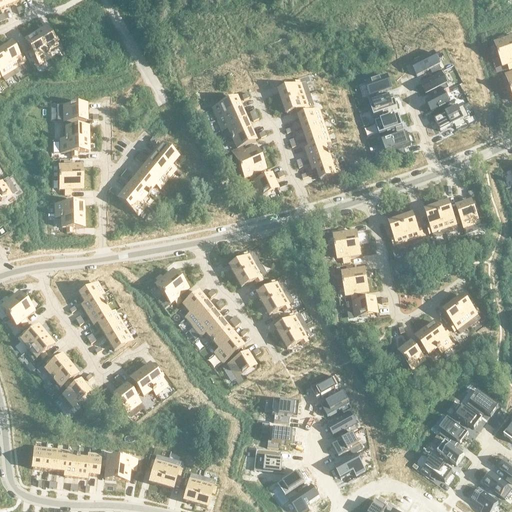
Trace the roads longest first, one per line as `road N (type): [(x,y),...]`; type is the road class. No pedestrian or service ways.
road 1 (residential): [(0,401),(7,471),(22,495),(151,511)]
road 2 (residential): [(458,287),(399,322),(363,200)]
road 3 (residential): [(146,347),(99,373),(53,309),(40,267)]
road 4 (residential): [(274,357),(193,241)]
road 5 (residential): [(257,97),(306,214)]
